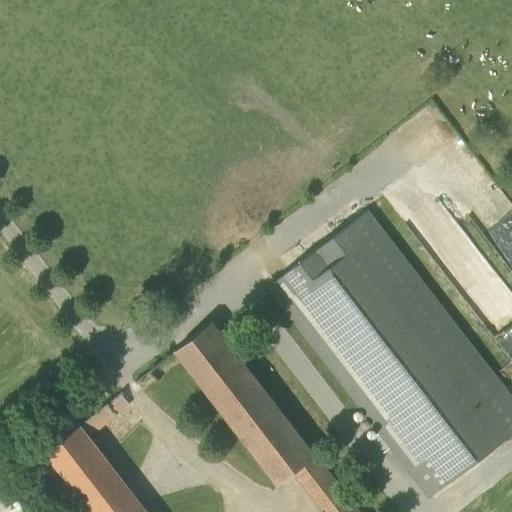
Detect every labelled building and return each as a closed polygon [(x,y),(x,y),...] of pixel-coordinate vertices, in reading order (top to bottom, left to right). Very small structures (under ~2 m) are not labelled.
[(446,118),(431,132),(446,149),(461,136),(446,118)] [(511,434),(511,404),(366,213),(271,285),(431,495),(511,434)] [(511,305),(491,319),(511,353),(511,305)] [(212,321),(175,349),(278,483),(296,470),(327,511),(363,511),(318,453),(315,455),(212,321)] [(148,511),(89,435),(131,403),(122,391),(83,422),(47,450),(95,511),(148,511)]
